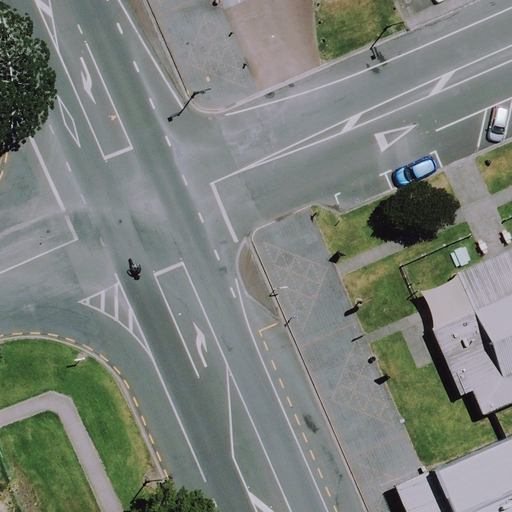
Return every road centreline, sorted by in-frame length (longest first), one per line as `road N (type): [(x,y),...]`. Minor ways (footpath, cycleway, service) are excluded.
road 1 (unclassified): [(144,214),(511,52)]
road 2 (secondary): [(244,446),(100,339),(0,293)]
road 3 (secondary): [(244,446),(144,214)]
road 4 (secondary): [(144,214),(49,0)]
road 5 (residential): [(0,273),(144,214)]
